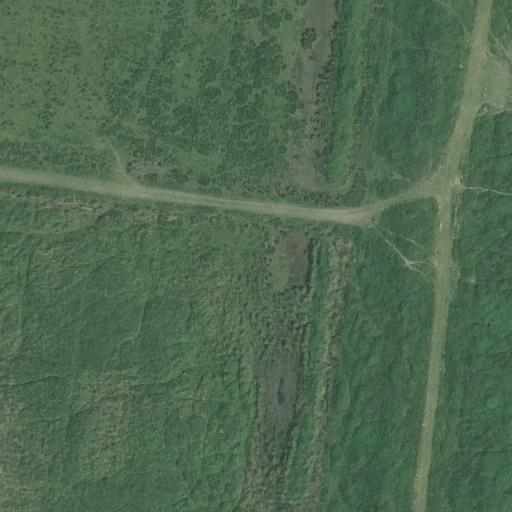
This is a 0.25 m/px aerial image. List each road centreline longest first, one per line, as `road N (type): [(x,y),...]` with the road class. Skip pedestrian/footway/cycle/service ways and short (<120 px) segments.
road 1 (track): [(450,176),(417,511)]
road 2 (track): [(450,176),(474,0)]
